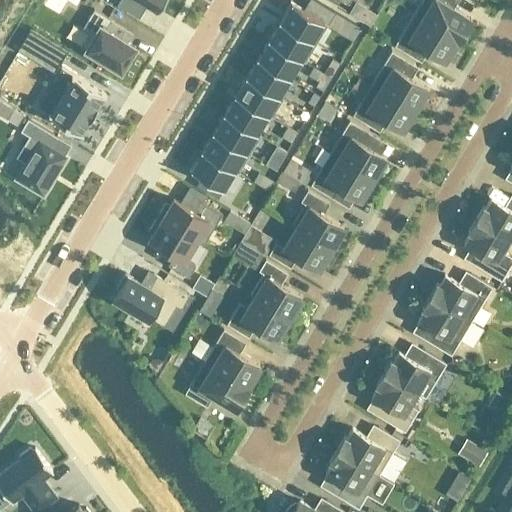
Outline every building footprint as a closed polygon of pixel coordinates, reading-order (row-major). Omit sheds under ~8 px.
[(120,0),(117,5),(139,18),(147,5),(158,11),(164,0),(120,0)] [(422,0),(414,14),(459,41),(472,20),(449,6),(452,0),(422,0)] [(316,44),(328,25),(314,16),(304,11),(291,3),(280,21),(279,21),(316,44)] [(34,4),(28,15),(35,19),(41,8),(34,4)] [(321,5),(314,16),(328,25),(335,13),(321,5)] [(94,10),(82,29),(90,34),(82,48),(120,71),(135,48),(105,30),(111,20),(94,10)] [(423,49),(444,61),(456,41),(458,42),(459,41),(414,14),(395,46),(417,60),(423,49)] [(305,63),(316,44),(279,21),(278,22),(279,22),(269,40),(268,39),(267,40),(305,63)] [(64,52),(30,31),(19,49),(54,70),(64,52)] [(256,58),(291,79),(290,78),(301,61),(305,63),(267,40),(268,41),(258,58),(257,58),(256,58)] [(372,84),(415,109),(428,88),(407,76),(414,65),(391,51),(372,84)] [(245,77),(283,99),(284,99),(279,96),(290,79),(291,80),(291,79),(256,58),(256,59),(257,59),(247,77),(246,76),(245,77)] [(47,116),(46,117),(80,138),(81,137),(79,136),(87,123),(88,123),(96,111),(95,110),(102,97),(104,98),(105,97),(60,70),(51,85),(63,92),(48,117),(47,116)] [(283,99),(245,77),(246,78),(235,95),(234,94),(234,95),(272,118),(283,99)] [(415,109),(372,84),(352,116),(375,129),(381,118),(402,131),(415,109)] [(307,103),(314,107),(321,97),(320,97),(314,93),(307,103)] [(272,118),(234,95),(234,96),(235,96),(224,114),(223,113),(223,114),(261,136),(257,133),(267,116),(271,119),(272,118)] [(212,132),(250,155),(261,136),(223,114),(224,115),(213,132),(212,132)] [(28,164),(18,180),(46,197),(69,158),(53,149),(60,139),(30,121),(23,133),(32,138),(19,159),(28,164)] [(330,153),(373,179),(386,158),(365,145),(372,134),(349,121),(330,153)] [(238,173),(250,155),(212,132),(211,133),(213,133),(202,151),(201,150),(201,151),(238,173)] [(238,173),(201,151),(200,151),(201,152),(190,170),(223,190),(234,172),(238,174),(238,173)] [(373,179),(330,153),(310,185),(333,199),(339,188),(360,200),(373,179)] [(292,225),(331,248),(344,227),(323,215),(330,204),(308,190),(301,202),(305,204),(292,225)] [(510,240),(511,241),(511,205),(510,209),(491,198),(486,207),(484,206),(476,219),(510,240)] [(166,204),(157,217),(197,241),(208,222),(219,228),(226,217),(205,204),(199,214),(173,199),(169,206),(166,204)] [(251,224),(230,211),(224,221),(244,234),(251,224)] [(152,233),(148,240),(174,256),(168,266),(188,278),(195,267),(185,260),(197,241),(157,217),(149,231),(152,233)] [(510,240),(476,219),(468,232),(470,233),(465,243),(487,256),(480,268),(502,281),(511,264),(511,257),(503,252),(510,240)] [(331,248),(292,225),(292,226),(296,228),(284,248),(275,243),(269,255),(291,268),(297,257),(318,270),(331,248)] [(288,273),(266,260),(259,271),(263,274),(250,294),(289,318),(302,297),(281,284),(288,273)] [(118,288),(112,299),(127,308),(125,311),(139,319),(141,316),(144,318),(146,315),(158,322),(170,303),(180,309),(188,296),(151,274),(144,285),(123,273),(115,286),(118,288)] [(430,296),(472,321),(493,287),(471,274),(464,286),(445,275),(439,284),(437,283),(430,296)] [(289,318),(250,294),(250,295),(254,298),(248,308),(239,303),(227,324),(249,337),(256,326),(276,339),(289,318)] [(472,321),(430,296),(422,309),(424,310),(418,319),(437,331),(430,343),(451,356),(472,321)] [(249,389),(250,388),(248,387),(260,366),(239,354),(246,343),(224,329),(204,362),(249,389)] [(203,351),(210,337),(197,330),(190,344),(203,351)] [(426,398),(433,386),(446,364),(425,351),(418,363),(399,352),(393,361),(391,360),(383,373),(418,393),(426,398)] [(204,362),(185,394),(207,407),(214,396),(236,410),(249,389),(204,362)] [(418,393),(383,373),(376,385),(378,387),(372,396),(391,407),(383,419),(405,432),(418,411),(410,406),(418,393)] [(337,449),(380,475),(400,441),(379,428),(371,440),(353,428),(347,438),(345,437),(337,449)] [(30,447),(18,456),(21,459),(0,474),(0,486),(11,502),(21,494),(35,511),(36,511),(56,497),(42,478),(52,471),(35,448),(32,450),(30,447)] [(380,475),(337,449),(329,462),(331,463),(326,473),(344,484),(337,496),(359,509),(380,475)] [(511,511),(511,474),(501,492),(511,498),(511,507),(509,511),(511,511)] [(345,511),(327,501),(320,511),(317,511),(300,501),(297,504),(295,503),(291,505),(288,509),(285,511),(345,511)]
